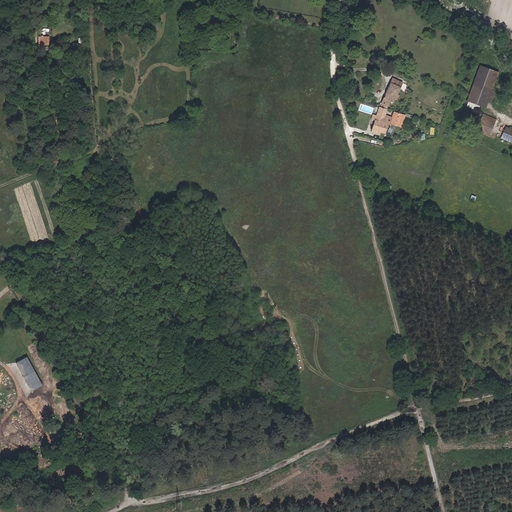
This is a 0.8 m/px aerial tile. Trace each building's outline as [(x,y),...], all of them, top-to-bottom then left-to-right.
[(498,73),(480,66),(467,101),(468,101),(467,106),(477,110),(479,105),(485,107),(498,73)] [(382,104),(381,106),(386,107),(390,101),(393,102),(395,99),(397,99),(398,96),(397,95),(402,83),(393,78),(392,78),(392,79),(391,82),(385,94),(386,94),(384,98),(381,103),(382,104)] [(390,123),(392,117),(385,115),(387,109),(386,109),(386,107),(381,106),(380,108),(379,107),(371,132),(379,135),(380,132),(385,133),(388,124),(389,124),(390,123)] [(401,127),(406,116),(393,112),(392,117),(390,123),(401,127)] [(496,120),(483,114),(476,129),(489,134),(496,120)] [(511,129),(505,126),(501,138),(511,142),(511,129)] [(31,391),(42,385),(26,357),(16,363),(31,391)]
